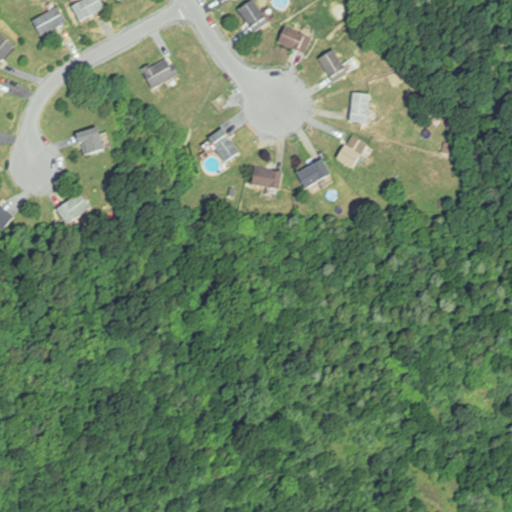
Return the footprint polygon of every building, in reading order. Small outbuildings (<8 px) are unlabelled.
[(85,0),(81,2),(91,20),(113,9),(108,0),(85,0)] [(253,0),(240,10),(257,34),(271,23),(254,0),(253,0)] [(39,13),(46,31),(71,20),(63,2),(39,13)] [(279,43),(307,56),(315,39),(287,27),(279,43)] [(0,37),(0,56),(5,60),(22,39),(8,28),(0,37)] [(350,73),(335,50),(320,60),(335,83),(350,73)] [(146,67),(157,88),(182,76),(172,55),(146,67)] [(373,95),(354,93),(351,123),(370,125),(373,95)] [(82,133),(89,157),(111,150),(104,127),(82,133)] [(210,138),(227,162),(241,152),(224,129),(210,138)] [(353,169),(369,146),(355,135),(338,158),(353,169)] [(299,174),(307,190),(333,176),(325,160),(299,174)] [(287,167),(282,191),(255,186),(259,162),(287,167)] [(84,197),(64,215),(81,234),(101,216),(84,197)] [(0,203),(16,218),(4,231),(0,227),(0,203)]
